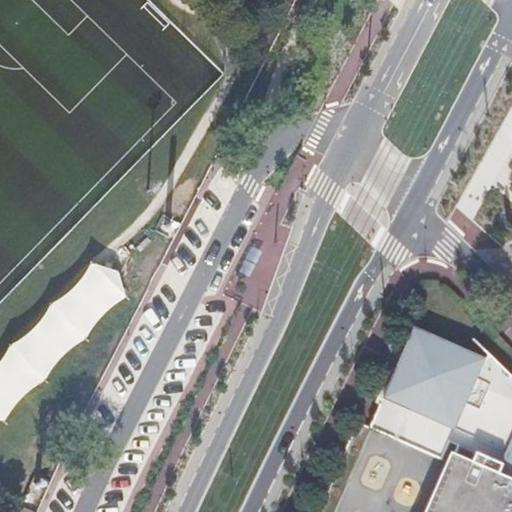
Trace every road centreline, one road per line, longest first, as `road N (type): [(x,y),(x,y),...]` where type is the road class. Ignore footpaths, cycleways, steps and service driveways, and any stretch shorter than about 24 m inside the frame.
road 1 (primary): [(349,142),(187,511)]
road 2 (primary): [(249,511),(356,295),(410,208)]
road 3 (primary): [(410,208),(511,24)]
road 4 (primary): [(426,0),(349,142)]
road 5 (residential): [(410,208),(511,312)]
